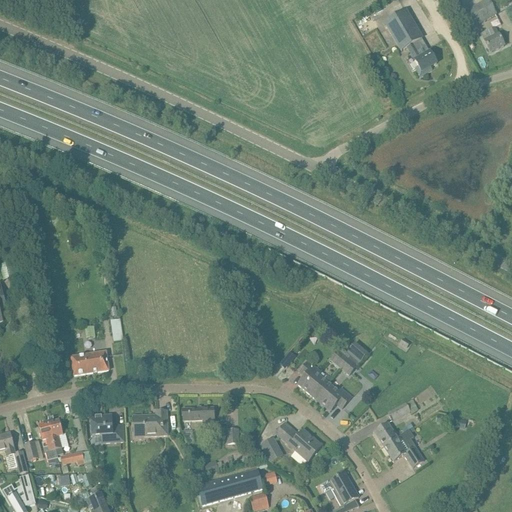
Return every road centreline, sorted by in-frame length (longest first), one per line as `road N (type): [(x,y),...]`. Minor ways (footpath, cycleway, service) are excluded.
road 1 (motorway): [(0,110),(192,191),(511,350)]
road 2 (motorway): [(511,316),(203,163),(0,77)]
road 3 (residential): [(382,511),(345,444),(261,389),(77,389),(0,407)]
road 4 (unclassified): [(317,169),(0,24)]
road 5 (unclassified): [(317,169),(399,117),(511,68)]
road 6 (unclassified): [(511,268),(317,169)]
